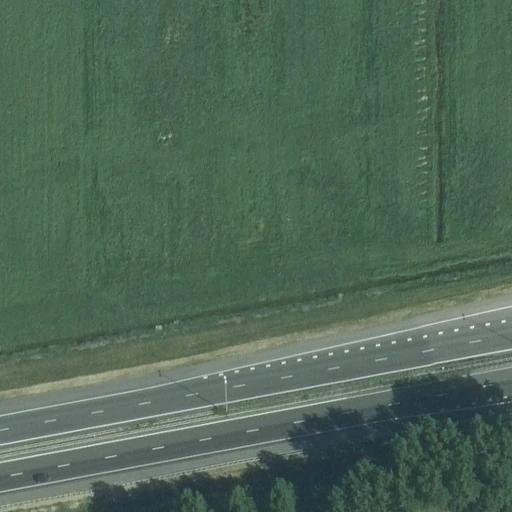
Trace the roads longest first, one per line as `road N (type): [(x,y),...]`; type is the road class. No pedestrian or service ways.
road 1 (secondary): [(511,79),(332,135),(0,198)]
road 2 (secondary): [(0,227),(330,162),(511,112)]
road 3 (motorway): [(511,335),(0,431)]
road 4 (motorway): [(0,477),(511,382)]
